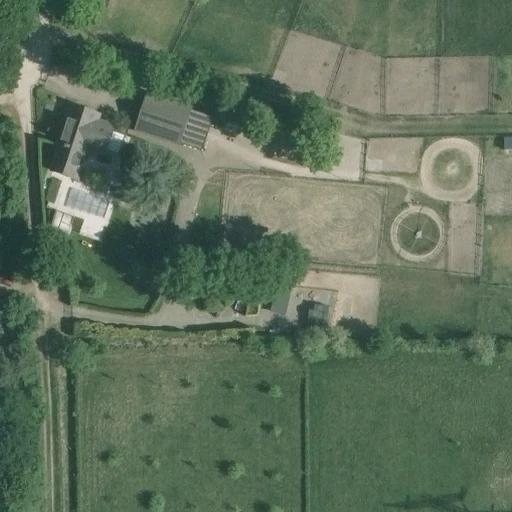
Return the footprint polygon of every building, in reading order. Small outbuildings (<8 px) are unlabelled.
[(98,0),(94,13),(106,17),(111,0),(98,0)] [(136,130),(180,144),(192,110),(148,95),(136,130)] [(38,128),(52,127),(50,100),(35,101),(38,128)] [(61,148),(53,172),(78,180),(82,170),(78,168),(82,155),(85,156),(88,149),(105,155),(106,150),(112,132),(114,128),(97,122),(99,116),(71,107),(58,147),(61,148)] [(42,205),(62,213),(74,185),(54,176),(42,205)]
